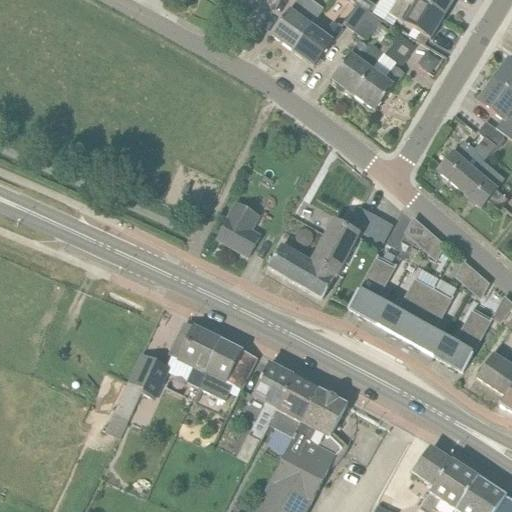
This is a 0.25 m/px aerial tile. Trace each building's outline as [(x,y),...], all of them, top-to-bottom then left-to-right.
[(282,22),(270,38),(293,54),(312,29),(310,28),(323,12),(310,3),(307,7),(298,0),(290,11),(289,12),(282,22)] [(356,6),(368,13),(368,12),(373,5),(364,0),(349,0),(349,1),(356,6)] [(430,41),(443,18),(412,0),(380,0),(376,7),(373,5),(368,12),(384,22),(388,16),(430,41)] [(412,0),(443,18),(454,0),(412,0)] [(353,35),(368,13),(356,6),(342,27),(353,35)] [(370,37),(380,22),(368,13),(353,35),(361,41),(350,55),(331,82),(353,98),(371,72),(382,56),(366,44),(370,37)] [(314,69),(325,53),(341,31),(333,24),(323,38),(312,29),(293,54),(314,69)] [(353,98),(374,113),(403,75),(398,71),(415,48),(397,35),(382,56),(371,72),(353,98)] [(511,96),(511,65),(507,62),(493,82),(511,96)] [(511,96),(493,82),(477,104),(503,122),(496,132),(511,143),(511,96)] [(511,143),(496,132),(485,124),(476,134),(483,140),(473,152),(463,144),(453,156),(452,156),(437,173),(458,191),(482,165),(496,149),(504,138),(511,143)] [(503,183),(494,175),(482,165),(458,191),(480,210),(486,202),(499,213),(507,203),(495,192),(503,183)] [(236,205),(227,220),(250,233),(258,218),(236,205)] [(334,224),(313,263),(336,275),(355,237),(356,237),(363,240),(380,250),(392,228),(391,228),(375,219),(359,210),(347,231),(334,224)] [(227,220),(215,241),(248,259),(259,238),(250,233),(227,220)] [(418,227),(413,222),(405,236),(410,241),(418,227)] [(443,248),(438,243),(429,257),(435,262),(443,248)] [(336,275),(313,263),(281,246),(267,270),(322,301),(334,281),(333,280),(336,275)] [(375,326),(385,308),(376,303),(396,268),(395,267),(393,270),(376,260),(382,251),(380,250),(380,251),(347,310),(375,326)] [(460,284),(468,270),(463,265),(455,279),(460,284)] [(410,266),(407,272),(412,275),(415,269),(410,266)] [(404,343),(434,289),(432,292),(415,282),(417,279),(416,279),(396,314),(385,308),(375,326),(404,343)] [(433,359),(443,341),(433,335),(453,300),(452,299),(450,302),(433,292),(435,289),(434,289),(404,343),(433,359)] [(492,321),(499,326),(511,309),(511,307),(503,300),(492,321)] [(492,321),(491,321),(489,323),(472,314),(474,311),(473,311),(453,346),(443,341),(433,359),(462,375),(492,321)] [(183,326),(168,357),(170,358),(171,358),(176,361),(194,369),(186,384),(198,390),(205,375),(220,343),(192,330),(185,326),(183,326)] [(198,390),(192,403),(196,405),(201,392),(224,403),(232,388),(242,392),(248,379),(257,361),(242,354),(220,343),(205,375),(198,390)] [(141,358),(128,386),(135,389),(142,392),(155,364),(148,361),(141,358)] [(142,392),(141,396),(154,402),(169,371),(155,364),(142,392)] [(247,437),(241,448),(245,450),(253,454),(259,443),(267,427),(292,380),(268,367),(259,385),(252,399),(265,406),(251,432),(253,434),(250,439),(247,437)] [(293,440),(318,393),(292,380),(267,427),(293,440)] [(142,392),(135,389),(128,386),(105,435),(119,441),(141,396),(142,392)] [(322,470),(335,446),(329,440),(346,408),(318,393),(293,440),(287,452),(322,470)] [(304,511),(332,464),(335,459),(341,451),(335,446),(322,470),(287,452),(255,511),(304,511)] [(419,468),(413,477),(433,491),(451,464),(430,451),(419,468)] [(430,495),(418,511),(434,511),(433,511),(439,502),(454,511),(455,511),(477,482),(456,468),(451,464),(433,491),(430,495)] [(511,511),(511,504),(477,482),(455,511),(511,511)]
